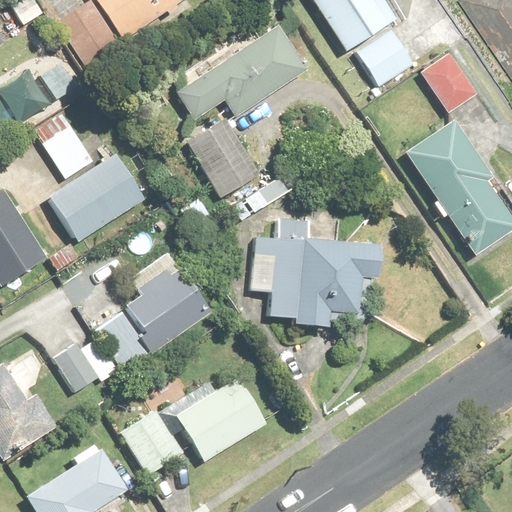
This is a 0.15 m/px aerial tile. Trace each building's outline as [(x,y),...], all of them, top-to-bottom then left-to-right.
[(57,26),(89,72),(191,0),(94,0),(57,26)] [(385,25),(393,20),(379,0),(311,0),(374,93),(413,67),(385,25)] [(511,0),(465,0),(511,68),(511,0)] [(304,72),(271,26),(173,96),(193,124),(222,103),(235,121),(304,72)] [(449,57),(421,75),(447,115),(474,97),(449,57)] [(62,116),(34,133),(63,181),(90,165),(62,116)] [(226,119),(187,143),(223,202),(263,178),(226,119)] [(511,226),(511,220),(447,124),(403,154),(471,254),(511,226)] [(146,198),(118,156),(50,201),(77,243),(146,198)] [(3,193),(0,194),(0,287),(44,260),(3,193)] [(331,225),(275,220),(274,240),(253,239),(248,291),(266,292),(263,319),(296,322),(295,330),(325,333),(326,322),(361,325),(365,279),(379,280),(382,251),(329,246),(331,225)] [(140,299),(91,333),(119,375),(207,315),(177,272),(164,281),(160,275),(135,291),(140,299)] [(77,345),(49,360),(69,397),(97,382),(77,345)] [(0,465),(1,468),(58,432),(36,397),(28,402),(20,390),(36,380),(21,356),(0,369),(0,465)] [(235,380),(172,417),(201,465),(263,428),(235,380)] [(157,414),(119,435),(144,479),(182,457),(157,414)] [(99,450),(24,497),(32,511),(96,511),(126,493),(99,450)]
